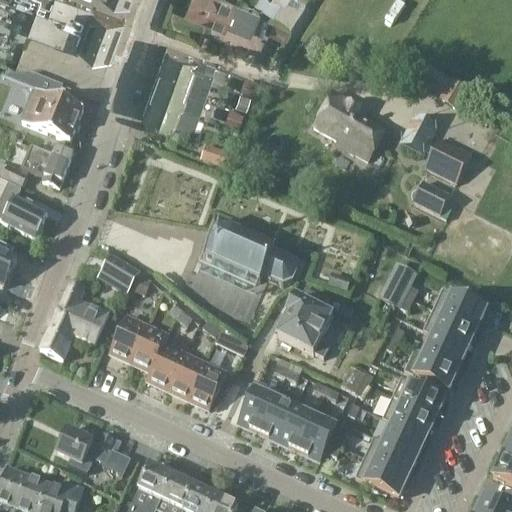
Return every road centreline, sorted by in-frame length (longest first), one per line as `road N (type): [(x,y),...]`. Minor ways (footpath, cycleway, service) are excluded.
road 1 (secondary): [(20,370),(155,0)]
road 2 (residential): [(20,370),(341,511)]
road 3 (residential): [(408,511),(484,350),(498,342),(511,348)]
road 4 (residential): [(511,395),(457,511)]
